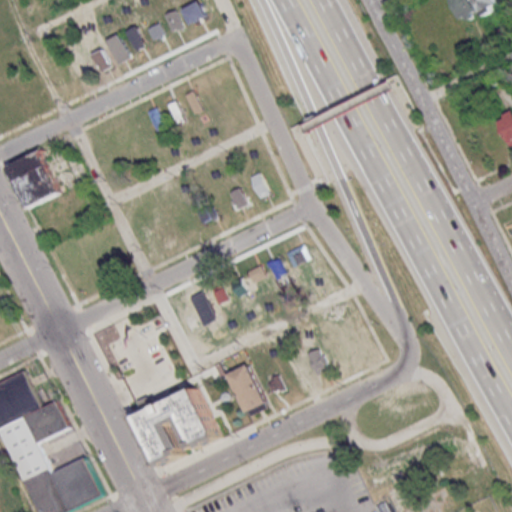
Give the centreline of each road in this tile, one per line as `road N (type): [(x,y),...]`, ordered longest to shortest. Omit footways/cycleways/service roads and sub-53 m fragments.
road 1 (motorway): [(273,0),(511,425)]
road 2 (motorway): [(495,324),(318,0)]
road 3 (motorway): [(262,0),(402,338)]
road 4 (residential): [(0,359),(312,206)]
road 5 (residential): [(402,338),(406,359),(392,377),(143,500)]
road 6 (residential): [(143,500),(0,219)]
road 7 (residential): [(235,38),(0,152)]
road 8 (residential): [(469,186),(370,0)]
road 9 (residential): [(235,38),(303,190)]
road 10 (residential): [(312,206),(402,338)]
